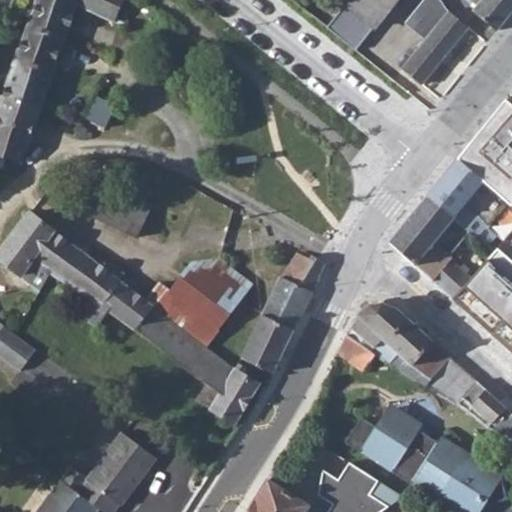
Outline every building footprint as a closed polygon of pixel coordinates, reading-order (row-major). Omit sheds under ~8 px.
[(75,0),(36,0),(27,27),(64,39),(76,4),(77,1),(76,0),(75,0)] [(76,4),(114,21),(123,0),(77,0),(77,1),(76,4)] [(348,0),(327,27),(351,46),(355,49),(396,0),(348,0)] [(496,30),(511,10),(511,0),(470,0),(478,5),(473,11),(496,30)] [(420,84),(467,26),(448,11),(401,68),(420,84)] [(39,110),(64,39),(27,27),(2,97),(39,110)] [(104,128),(116,105),(97,96),(86,118),(104,128)] [(0,156),(20,163),(39,110),(2,97),(0,103),(0,156)] [(511,103),(507,99),(456,159),(511,207),(511,103)] [(496,235),(499,237),(511,224),(511,208),(496,194),(483,183),(456,160),(440,180),(465,199),(466,203),(464,206),(496,235)] [(46,192),(56,184),(50,176),(40,184),(46,192)] [(486,247),(496,235),(464,206),(466,203),(465,199),(440,180),(426,197),(454,217),(486,247)] [(136,237),(151,205),(107,185),(101,197),(81,188),(72,208),(136,237)] [(454,217),(426,197),(389,242),(432,281),(450,260),(453,257),(451,255),(457,247),(468,232),(454,217)] [(307,222),(315,209),(302,201),(294,214),(307,222)] [(73,246),(78,239),(59,224),(57,226),(53,222),(49,227),(30,212),(0,249),(0,258),(41,289),(50,272),(73,246)] [(511,230),(488,257),(511,278),(511,230)] [(234,423),(258,383),(243,375),(247,369),(237,363),(234,369),(204,346),(226,320),(233,325),(248,305),(240,300),(252,284),(218,259),(192,263),(171,291),(159,282),(145,301),(119,280),(124,274),(110,263),(105,269),(73,246),(50,272),(91,300),(80,316),(97,326),(108,310),(207,384),(198,401),(234,423)] [(307,272),(317,257),(310,253),(308,257),(297,252),(281,277),(298,285),(307,272)] [(294,329),(326,263),(318,258),(317,257),(307,272),(298,285),(281,277),(262,314),(294,329)] [(451,299),(511,351),(511,279),(487,258),(470,278),(451,299)] [(432,281),(451,299),(470,278),(450,260),(432,281)] [(369,305),(353,318),(346,334),(375,355),(427,386),(451,357),(397,310),(381,304),(369,305)] [(272,373),(294,329),(262,314),(241,358),(272,373)] [(346,334),(336,354),(362,374),(375,355),(346,334)] [(456,362),(445,374),(455,383),(466,371),(456,362)] [(456,403),(462,397),(471,406),(511,441),(511,412),(466,371),(455,383),(443,396),(456,403)] [(385,409),(419,430),(423,424),(390,403),(385,409)] [(362,417),(345,442),(454,511),(479,511),(485,504),(507,499),(502,479),(503,474),(441,435),(436,442),(419,430),(385,409),(374,426),(362,417)] [(104,511),(115,511),(157,459),(121,432),(87,478),(70,466),(61,479),(98,507),(104,511)] [(304,511),(308,506),(267,480),(247,511),(380,511),(403,496),(349,462),(338,479),(323,470),(318,495),(333,504),(327,511),(304,511)] [(94,511),(98,507),(61,479),(36,511),(94,511)]
